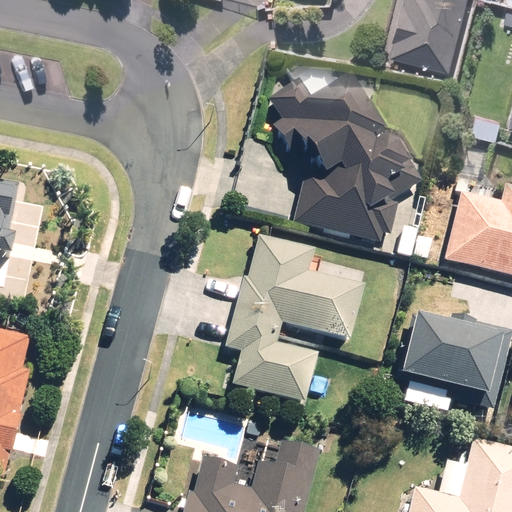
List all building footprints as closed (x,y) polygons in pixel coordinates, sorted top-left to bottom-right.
[(398,0),(386,60),(451,74),(466,0),(398,0)] [(380,136),(347,86),(334,95),(316,69),(266,104),(275,117),(265,124),(292,161),(299,157),(313,177),(305,175),(292,225),(378,245),(380,237),(388,238),(394,206),(384,194),(408,178),(406,173),(419,165),(394,126),(380,136)] [(511,94),(503,129),(511,130),(511,94)] [(473,118),(470,137),(496,141),(499,122),(473,118)] [(456,198),(440,265),(511,282),(511,188),(502,186),(497,207),(456,198)] [(17,192),(0,188),(0,252),(4,232),(10,233),(17,192)] [(418,240),(420,233),(403,229),(396,263),(427,269),(432,243),(418,240)] [(348,349),(361,293),(306,280),(311,258),(259,246),(250,282),(242,280),(224,353),(242,357),(234,390),(305,407),(316,360),(277,351),(281,333),(348,349)] [(510,337),(447,320),(446,327),(415,319),(398,384),(408,387),(403,405),(446,416),(448,409),(488,419),(510,337)] [(0,483),(3,485),(29,379),(20,377),(27,348),(0,341),(0,483)] [(444,465),(409,491),(404,511),(511,511),(511,455),(471,445),(465,470),(444,465)] [(305,511),(319,459),(282,449),(276,472),(259,467),(251,497),(233,493),(238,473),(202,463),(193,498),(185,496),(180,511),(305,511)]
